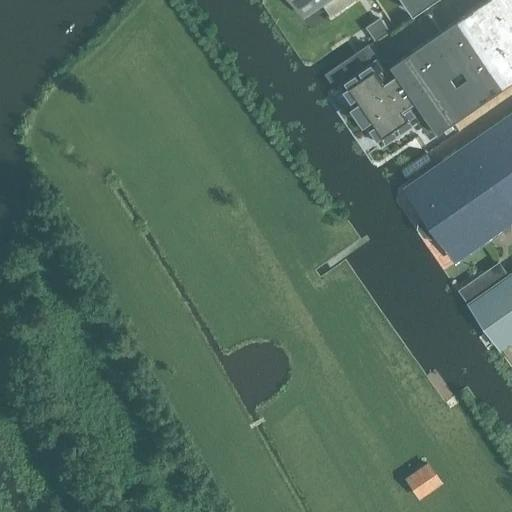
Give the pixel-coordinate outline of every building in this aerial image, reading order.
[(293,0),(305,16),(323,4),(331,16),(354,0),(293,0)] [(407,0),(416,13),(434,0),(407,0)] [(511,0),(485,0),(458,18),(506,87),(511,82),(511,0)] [(381,16),(366,26),(375,39),(390,30),(381,16)] [(458,18),(409,53),(456,121),(506,87),(458,18)] [(370,45),(329,73),(338,86),(340,85),(382,145),(421,118),(434,137),(456,121),(409,53),(395,62),(394,60),(379,58),(370,45)] [(458,261),(484,242),(511,223),(511,113),(407,187),(426,215),(419,219),(418,227),(424,236),(432,238),(439,233),(458,261)] [(427,154),(402,171),(409,181),(434,164),(427,154)] [(511,273),(509,276),(500,264),(462,290),(503,349),(511,342),(511,273)]
